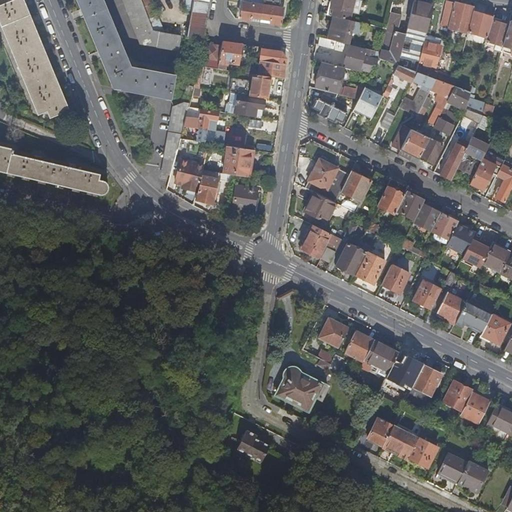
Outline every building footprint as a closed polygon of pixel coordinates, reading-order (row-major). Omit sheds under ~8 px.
[(66,107),(21,0),(12,0),(0,5),(0,25),(37,113),(46,110),(49,116),(66,109),(66,107)] [(101,0),(76,0),(113,88),(170,98),(173,76),(129,68),(101,0)] [(123,0),(140,44),(178,50),(180,36),(164,33),(153,31),(152,31),(140,0),(123,0)] [(150,0),(140,0),(149,19),(157,16),(150,0)] [(192,0),(186,37),(202,39),(208,0),(192,0)] [(262,0),(262,6),(279,8),(280,0),(262,0)] [(331,0),(327,16),(332,17),(348,21),(353,0),(331,0)] [(432,6),(412,1),(406,29),(426,33),(432,6)] [(460,5),(445,1),(439,27),(466,33),(467,32),(472,12),(473,8),(465,6),(460,5)] [(269,21),(269,24),(280,26),(282,9),(279,8),(262,6),(258,5),(242,3),(241,3),(239,20),(250,21),(251,18),(269,21)] [(389,12),(380,52),(378,59),(397,66),(399,58),(404,36),(404,35),(394,33),(395,31),(399,15),(389,12)] [(492,18),(472,12),(467,32),(486,38),(492,18)] [(149,19),(153,31),(164,33),(157,16),(149,19)] [(326,40),(335,42),(347,45),(349,34),(355,35),(357,32),(359,30),(359,27),(358,23),(348,21),(332,17),(326,40)] [(509,23),(492,18),(486,38),(485,41),(490,42),(487,53),(491,54),(493,49),(500,51),(509,23)] [(511,21),(509,21),(509,23),(500,51),(511,54),(511,21)] [(404,36),(424,41),(426,33),(406,29),(404,35),(404,36)] [(424,41),(404,36),(399,58),(407,61),(418,64),(423,43),(424,41)] [(335,42),(326,40),(319,38),(317,45),(334,49),(335,42)] [(238,65),(241,45),(222,42),(218,63),(217,68),(224,69),(225,65),(226,65),(227,63),(238,65)] [(440,47),(423,43),(418,64),(418,67),(420,68),(422,64),(435,67),(436,63),(440,47)] [(202,61),(218,63),(220,47),(205,45),(202,61)] [(349,45),(343,68),(370,75),(378,59),(380,52),(349,45)] [(261,50),(258,74),(275,77),(282,78),(285,59),(281,53),(261,50)] [(406,69),(407,61),(399,58),(397,66),(406,69)] [(418,64),(407,61),(406,69),(416,73),(416,72),(417,68),(418,67),(418,64)] [(338,86),(342,68),(336,66),(324,63),(321,63),(319,70),(317,71),(315,79),(317,81),(315,89),(357,100),(363,89),(356,87),(355,90),(344,86),(343,88),(338,86)] [(404,81),(410,84),(411,82),(416,73),(406,69),(397,66),(392,75),(399,78),(398,82),(401,83),(404,81)] [(403,98),(399,107),(416,117),(426,97),(430,90),(435,80),(436,74),(426,70),(417,68),(416,72),(416,73),(411,82),(417,85),(416,87),(419,90),(412,103),(403,98)] [(273,87),(275,77),(258,74),(252,74),(250,87),(248,87),(247,89),(236,88),(235,94),(267,99),(268,86),(273,87)] [(455,80),(455,81),(436,74),(435,80),(430,90),(447,99),(449,100),(465,108),(467,102),(470,93),(472,86),(455,80)] [(393,81),(390,79),(383,93),(382,96),(386,98),(390,90),(389,88),(393,81)] [(383,93),(365,84),(363,88),(382,97),(382,96),(383,93)] [(187,85),(183,99),(190,101),(193,87),(187,85)] [(199,101),(200,89),(194,88),(190,100),(199,101)] [(382,97),(363,88),(363,89),(357,100),(354,107),(372,116),(382,97)] [(335,120),(337,121),(341,123),(346,114),(343,112),(346,106),(323,95),(320,100),(316,99),(311,108),(316,110),(318,112),(317,114),(333,123),(335,120)] [(237,96),(234,114),(255,117),(261,118),(264,100),(237,96)] [(416,117),(415,120),(419,122),(430,99),(426,97),(416,117)] [(444,111),(449,100),(447,99),(444,106),(434,126),(428,138),(417,159),(431,167),(442,145),(432,140),(435,134),(434,132),(435,129),(439,131),(443,133),(448,136),(457,117),(444,111)] [(493,106),(484,104),(483,109),(467,102),(465,108),(462,115),(479,123),(478,124),(477,127),(476,128),(484,131),(489,119),(490,114),(493,106)] [(161,173),(170,174),(177,150),(180,139),(183,127),(188,107),(189,104),(183,103),(173,106),(161,173)] [(428,123),(434,126),(444,106),(437,103),(428,123)] [(218,120),(219,112),(188,107),(183,127),(205,130),(216,132),(217,125),(219,125),(220,121),(218,120)] [(351,112),(369,121),(372,116),(354,107),(351,112)] [(380,126),(388,130),(394,117),(387,113),(380,126)] [(498,116),(490,114),(489,119),(496,122),(498,116)] [(511,122),(498,116),(496,122),(499,123),(510,128),(511,126),(511,122)] [(392,146),(399,150),(410,130),(402,126),(392,146)] [(183,127),(180,139),(203,143),(205,130),(183,127)] [(399,150),(397,155),(409,161),(411,156),(417,159),(428,138),(419,134),(420,132),(416,130),(415,132),(410,130),(399,150)] [(243,141),(228,138),(227,146),(242,148),(243,141)] [(203,171),(203,170),(210,144),(203,143),(180,139),(177,150),(203,156),(202,158),(197,157),(194,169),(203,171)] [(465,149),(456,168),(471,175),(478,161),(480,162),(485,152),(487,148),(470,140),(465,149)] [(450,180),(456,168),(465,149),(455,144),(440,175),(450,180)] [(11,148),(0,145),(0,171),(49,183),(99,195),(101,195),(105,193),(106,192),(106,191),(107,189),(106,186),(104,183),(102,182),(97,180),(99,174),(12,153),(12,151),(11,150),(11,148)] [(246,177),(251,150),(227,146),(223,173),(246,177)] [(472,179),(469,185),(482,192),(490,176),(494,178),(495,176),(503,161),(485,152),(480,162),(472,179)] [(319,160),(315,168),(333,177),(337,169),(328,164),(319,160)] [(330,160),(328,164),(337,169),(339,165),(330,160)] [(495,198),(504,203),(511,187),(511,171),(508,169),(510,165),(503,161),(495,176),(503,181),(499,190),(497,189),(495,193),(497,194),(495,198)] [(327,190),(333,177),(315,168),(309,181),(327,190)] [(203,170),(203,171),(195,198),(213,202),(218,172),(203,170)] [(371,180),(351,170),(345,183),(340,193),(360,202),(371,180)] [(466,177),(461,187),(466,190),(469,185),(472,179),(466,177)] [(253,212),(254,203),(257,189),(236,186),(232,208),(253,212)] [(389,213),(394,215),(395,215),(404,196),(386,187),(376,206),(386,211),(385,214),(388,215),(389,213)] [(325,223),(335,203),(314,193),(304,212),(325,223)] [(423,201),(406,193),(404,196),(395,215),(397,216),(399,213),(414,220),(423,201)] [(424,202),(423,201),(414,220),(413,223),(421,227),(419,230),(425,232),(426,229),(431,232),(440,214),(423,205),(424,202)] [(337,216),(350,222),(354,213),(341,207),(337,216)] [(459,220),(441,211),(440,214),(431,232),(449,240),(456,226),(457,224),(459,220)] [(350,239),(356,225),(350,222),(344,235),(350,239)] [(386,232),(368,222),(364,229),(383,238),(386,232)] [(319,259),(331,235),(312,225),(300,250),(319,259)] [(446,247),(464,255),(473,237),(475,233),(466,229),(465,231),(456,226),(449,240),(446,247)] [(331,235),(319,259),(320,259),(332,236),(331,235)] [(320,259),(329,264),(341,240),(332,236),(320,259)] [(406,237),(402,247),(410,251),(418,255),(420,252),(411,248),(414,241),(406,237)] [(473,237),(464,255),(482,264),(489,249),(478,244),(480,241),(473,237)] [(396,238),(393,244),(400,247),(403,242),(396,238)] [(511,250),(493,241),(491,246),(508,255),(510,252),(511,250)] [(335,266),(354,276),(366,252),(369,247),(360,243),(357,249),(346,244),(335,266)] [(482,264),(499,273),(500,272),(508,255),(491,246),(489,249),(482,264)] [(409,256),(410,252),(400,247),(397,253),(399,254),(400,251),(409,256)] [(384,262),(366,252),(354,276),(373,285),(384,262)] [(427,255),(421,252),(419,256),(430,262),(431,259),(426,257),(427,255)] [(511,256),(508,255),(500,272),(511,278),(511,256)] [(409,274),(391,265),(381,285),(399,294),(409,274)] [(450,289),(457,275),(454,274),(450,272),(448,276),(443,286),(450,289)] [(413,301),(430,310),(440,290),(423,281),(413,301)] [(465,303),(463,301),(447,294),(438,313),(455,322),(465,303)] [(455,322),(454,325),(462,328),(463,325),(469,328),(470,325),(482,331),(490,315),(465,303),(455,322)] [(480,336),(490,340),(498,345),(509,324),(490,315),(482,331),(481,334),(480,336)] [(318,339),(338,349),(348,329),(328,319),(318,339)] [(469,328),(481,334),(482,331),(470,325),(469,328)] [(511,331),(503,350),(511,354),(511,331)] [(352,363),(360,368),(362,363),(373,341),(355,332),(345,353),(355,358),(352,363)] [(398,353),(373,341),(362,363),(371,368),(373,365),(380,369),(379,371),(378,374),(386,378),(398,353)] [(302,351),(310,354),(311,352),(307,347),(305,346),(302,351)] [(321,352),(318,359),(322,360),(330,365),(334,358),(321,352)] [(343,359),(335,355),(334,358),(330,365),(327,370),(352,383),(358,371),(359,370),(352,367),(348,375),(339,370),(339,371),(337,370),(343,359)] [(398,373),(415,382),(423,366),(406,358),(398,373)] [(319,366),(327,370),(330,365),(322,360),(319,366)] [(440,375),(423,366),(415,382),(412,387),(430,396),(440,375)] [(287,371),(287,373),(318,389),(321,384),(293,370),(291,369),(289,369),(289,370),(287,371)] [(365,374),(358,371),(352,383),(369,391),(370,388),(368,387),(369,384),(362,381),(365,374)] [(276,396),(307,411),(318,389),(287,373),(276,396)] [(391,384),(384,381),(377,395),(384,399),(391,384)] [(443,403),(461,412),(471,393),(472,391),(453,381),(443,403)] [(322,385),(321,384),(318,389),(307,411),(308,412),(315,398),(322,385)] [(327,387),(322,385),(315,398),(320,400),(327,387)] [(480,397),(471,393),(461,412),(459,416),(478,425),(488,404),(478,399),(480,397)] [(481,395),(480,397),(478,399),(488,404),(490,400),(481,395)] [(511,413),(511,410),(497,403),(495,406),(511,414),(511,413)] [(494,428),(511,436),(511,435),(511,414),(495,406),(486,424),(494,428)] [(377,420),(375,424),(390,432),(392,427),(377,420)] [(368,440),(382,447),(390,432),(375,424),(367,439),(368,440)] [(397,425),(395,428),(410,436),(411,433),(397,425)] [(381,449),(406,461),(408,458),(417,439),(410,436),(395,428),(392,427),(390,432),(382,447),(381,449)] [(237,450),(261,463),(269,447),(261,442),(255,439),(256,436),(246,431),(237,450)] [(437,448),(417,438),(417,439),(408,458),(427,468),(437,448)] [(382,447),(368,440),(367,442),(381,449),(382,447)] [(446,475),(458,481),(467,463),(448,454),(438,473),(445,477),(446,475)] [(426,471),(427,468),(408,458),(406,461),(426,471)] [(487,472),(467,462),(467,463),(458,481),(457,483),(457,484),(469,490),(476,493),(487,472)] [(467,492),(469,490),(457,484),(456,486),(467,492)] [(501,505),(507,508),(511,498),(511,487),(510,487),(501,505)]
